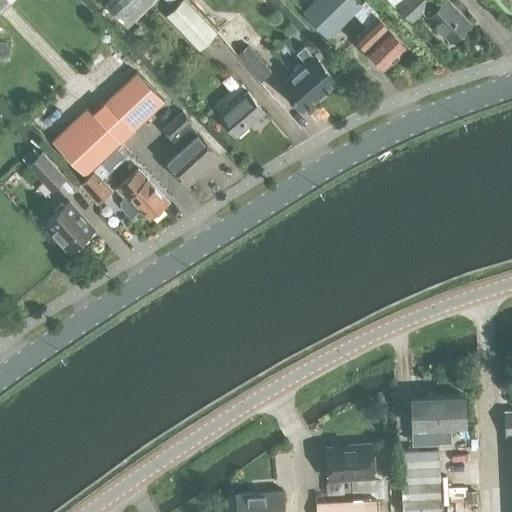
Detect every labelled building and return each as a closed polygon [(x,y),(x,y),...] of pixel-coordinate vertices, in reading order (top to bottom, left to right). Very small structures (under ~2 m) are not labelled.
[(0,0),(0,11),(11,0),(0,0)] [(109,0),(105,4),(128,28),(156,0),(109,0)] [(200,48),(216,32),(184,0),(180,0),(167,14),(200,48)] [(360,5),(355,0),(312,0),(303,10),(327,37),(353,13),(366,26),(356,35),(385,67),(406,45),(376,15),(363,2),(360,5)] [(388,0),(395,7),(397,5),(398,5),(411,22),(423,11),(451,41),(471,21),(451,0),(443,0),(435,7),(428,0),(388,0)] [(305,66),(284,84),(301,105),(326,84),(319,74),(326,66),(327,65),(318,57),(317,58),(304,44),(296,51),(305,62),(303,63),(305,66)] [(258,80),(270,70),(249,45),(237,54),(258,80)] [(52,139),(85,174),(163,100),(136,71),(93,112),(88,106),(52,139)] [(236,134),(264,110),(248,91),(219,114),(236,134)] [(174,138),(192,122),(182,110),(163,128),(174,138)] [(165,159),(186,183),(206,165),(209,168),(221,157),(197,130),(165,159)] [(41,150),(27,163),(42,180),(36,185),(46,195),(51,190),(65,177),(41,150)] [(146,177),(144,179),(135,169),(126,179),(116,187),(125,198),(129,194),(151,218),(169,202),(146,177)] [(94,170),(79,183),(97,202),(112,189),(94,170)] [(74,249),(82,243),(80,241),(95,228),(68,198),(44,220),(70,250),(73,247),(74,249)] [(437,395),(440,442),(451,442),(451,426),(465,425),(463,394),(437,395)] [(412,427),(426,426),(427,442),(440,442),(437,395),(411,396),(412,427)] [(372,442),(326,444),(328,479),(361,478),(361,483),(374,482),(374,477),(372,442)] [(440,486),(437,448),(399,450),(402,511),(426,511),(488,508),(487,483),(440,486)] [(284,511),(283,489),(235,493),(236,511),(284,511)] [(352,500),(315,503),(315,511),(377,511),(377,499),(352,500)]
